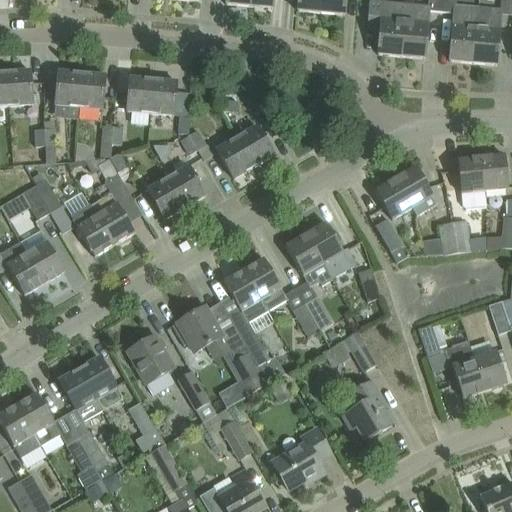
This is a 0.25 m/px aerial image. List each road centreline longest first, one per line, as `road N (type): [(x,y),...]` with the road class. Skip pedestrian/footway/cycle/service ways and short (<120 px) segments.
road 1 (residential): [(0,374),(333,173),(396,124)]
road 2 (residential): [(396,124),(354,87),(303,59),(0,32)]
road 3 (residential): [(333,511),(436,451),(511,425)]
